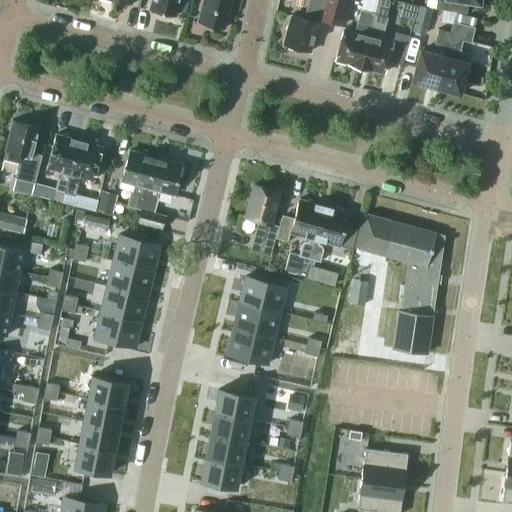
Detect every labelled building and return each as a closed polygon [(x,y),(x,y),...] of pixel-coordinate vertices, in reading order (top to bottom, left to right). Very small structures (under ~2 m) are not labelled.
[(174,17),(179,0),(152,0),(149,10),(174,17)] [(203,0),(197,23),(223,30),(231,0),(203,0)] [(283,46),(309,54),(313,38),(314,38),(319,20),(331,23),(331,21),(336,0),(310,0),(305,21),(292,17),(283,46)] [(336,0),(331,21),(345,25),(352,0),(336,0)] [(392,2),(382,0),(380,0),(377,12),(388,15),(392,2)] [(427,0),(426,7),(436,9),(437,0),(433,0),(427,0)] [(478,3),(478,0),(437,0),(436,9),(466,13),(468,1),(478,3)] [(413,31),(427,34),(433,9),(419,6),(413,31)] [(360,68),(375,15),(361,11),(355,33),(344,30),(335,61),(360,68)] [(458,56),(463,40),(470,42),(477,18),(456,13),(454,22),(453,21),(450,33),(451,33),(436,88),(459,95),(467,64),(449,59),(450,54),(458,56)] [(375,15),(360,68),(384,75),(388,62),(402,66),(409,38),(395,34),(393,43),(383,40),(388,19),(375,15)] [(436,88),(451,33),(450,33),(438,30),(432,50),(440,52),(439,57),(420,51),(412,82),(436,88)] [(15,181),(34,186),(42,157),(32,154),(39,129),(15,123),(5,160),(20,164),(15,181)] [(66,195),(79,142),(56,136),(47,170),(66,175),(65,179),(61,178),(58,180),(52,201),(63,204),(64,203),(66,195)] [(79,142),(66,195),(76,198),(76,195),(79,186),(77,182),(74,181),(75,177),(94,182),(103,148),(79,142)] [(142,209),(147,189),(155,160),(129,153),(121,182),(135,186),(133,191),(132,191),(128,206),(142,209)] [(174,196),(182,167),(155,160),(147,189),(142,209),(155,213),(159,199),(158,198),(159,192),(174,196)] [(34,186),(15,181),(13,191),(31,196),(34,186)] [(258,222),(254,238),(251,251),(270,256),(278,225),(271,224),(279,193),(254,186),(245,219),(258,222)] [(113,214),(118,194),(101,190),(96,210),(113,214)] [(76,198),(66,195),(64,203),(83,208),(95,211),(98,201),(76,195),(76,198)] [(308,264),(323,207),(299,201),(294,218),(282,215),(276,238),(288,241),(290,234),(310,239),(309,243),(306,243),(303,245),(300,257),(295,274),(305,276),(308,264)] [(323,207),(308,264),(313,265),(314,261),(320,262),(323,251),(320,246),(319,246),(320,242),(340,247),(349,214),(323,207)] [(85,211),(77,209),(75,219),(83,221),(85,211)] [(166,215),(141,209),(138,222),(163,229),(166,215)] [(26,221),(0,214),(0,227),(22,234),(26,221)] [(110,219),(85,214),(84,223),(108,228),(110,219)] [(426,354),(436,292),(445,237),(392,223),(362,215),(353,248),(383,256),(413,265),(410,287),(402,287),(400,298),(404,299),(402,312),(399,311),(393,349),(426,354)] [(119,235),(113,260),(155,270),(161,245),(119,235)] [(75,243),(74,251),(87,254),(89,246),(75,243)] [(0,244),(0,267),(20,272),(24,250),(0,244)] [(74,251),(72,259),(86,262),(87,254),(74,251)] [(285,271),(295,274),(300,257),(300,255),(290,252),(285,271)] [(113,260),(107,286),(148,296),(155,270),(113,260)] [(324,268),(309,265),(305,281),(321,285),(324,268)] [(0,267),(0,289),(15,293),(20,272),(0,267)] [(50,270),(48,277),(62,280),(64,272),(50,270)] [(246,276),(239,302),(281,313),(287,286),(246,276)] [(48,277),(47,285),(60,288),(62,280),(48,277)] [(107,286),(100,312),(142,322),(148,296),(107,286)] [(0,289),(0,311),(11,314),(15,293),(0,289)] [(65,294),(63,302),(77,306),(79,298),(65,294)] [(63,302),(61,310),(75,313),(77,306),(63,302)] [(239,302),(233,328),(275,338),(281,313),(239,302)] [(0,311),(0,334),(7,336),(11,314),(0,311)] [(41,312),(39,320),(53,323),(54,315),(41,312)] [(100,312),(94,337),(136,347),(142,322),(100,312)] [(314,312),(312,320),(326,323),(328,315),(314,312)] [(299,354),(308,322),(282,315),(273,347),(299,354)] [(39,320),(37,328),(51,330),(53,323),(39,320)] [(62,326),(59,341),(67,343),(70,328),(62,326)] [(233,328),(227,354),(268,364),(275,338),(233,328)] [(308,338),(307,345),(320,349),(322,341),(308,338)] [(307,345),(305,353),(318,356),(320,349),(307,345)] [(92,375),(88,398),(124,405),(128,383),(92,375)] [(257,376),(256,385),(276,387),(277,378),(257,376)] [(47,383),(45,390),(59,393),(60,385),(47,383)] [(26,386),(24,393),(38,396),(40,388),(26,386)] [(219,389),(214,412),(250,419),(254,396),(219,389)] [(45,390),(43,398),(57,401),(59,393),(45,390)] [(24,393),(23,401),(37,404),(38,396),(24,393)] [(291,393),(288,410),(302,413),(305,396),(291,393)] [(88,398),(83,421),(119,428),(124,405),(88,398)] [(214,412),(210,435),(246,441),(250,419),(214,412)] [(290,419),(288,427),(302,429),(303,422),(290,419)] [(83,421),(79,444),(115,451),(119,428),(83,421)] [(38,426),(37,434),(51,437),(52,429),(38,426)] [(288,427),(286,435),(300,437),(302,429),(288,427)] [(18,430),(16,438),(30,441),(31,433),(18,430)] [(362,432),(350,430),(349,438),(361,440),(362,432)] [(56,433),(52,446),(68,451),(72,438),(56,433)] [(37,434),(35,442),(49,445),(51,437),(37,434)] [(210,435),(205,457),(242,464),(246,441),(210,435)] [(271,437),(269,444),(277,446),(279,439),(279,438),(271,437)] [(16,438),(14,446),(28,449),(30,441),(16,438)] [(279,439),(277,446),(288,448),(290,440),(279,438),(279,439)] [(79,444),(74,467),(110,474),(115,451),(79,444)] [(404,485),(408,454),(366,448),(361,479),(404,485)] [(205,457),(201,480),(237,487),(242,464),(205,457)] [(281,464),(279,471),(293,474),(295,466),(281,464)] [(0,465),(0,483),(18,485),(20,467),(0,465)] [(33,466),(31,474),(45,477),(46,469),(35,467),(33,466)] [(279,471),(278,479),(292,482),(293,474),(279,471)] [(511,504),(511,472),(506,472),(502,503),(511,504)] [(373,511),(400,511),(404,485),(361,479),(357,510),(373,511)] [(42,497),(41,511),(60,511),(60,497),(42,497)] [(63,497),(60,511),(104,511),(105,503),(63,497)]
